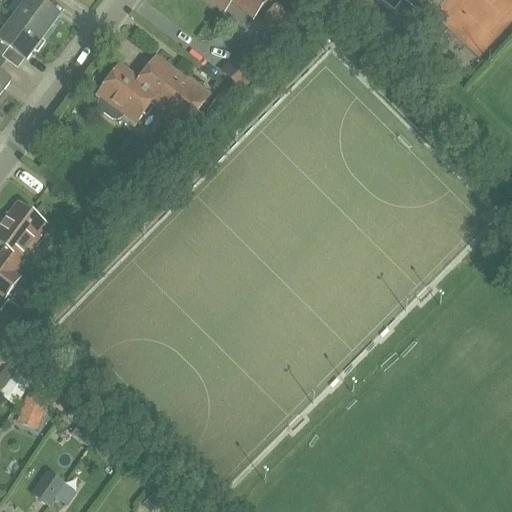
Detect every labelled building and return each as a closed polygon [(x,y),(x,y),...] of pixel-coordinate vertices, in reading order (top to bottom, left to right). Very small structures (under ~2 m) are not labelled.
[(46,0),(22,0),(26,3),(15,17),(43,39),(60,16),(43,4),(46,0)] [(266,0),(204,0),(223,14),(231,4),(252,19),(266,0)] [(326,11),(326,10),(337,0),(310,0),(306,4),(317,16),(325,9),(326,11)] [(377,0),(394,12),(401,2),(418,14),(424,18),(432,7),(426,3),(428,0),(377,0)] [(45,42),(42,40),(43,39),(15,17),(6,30),(0,25),(0,56),(3,59),(10,49),(26,61),(34,50),(38,52),(45,42)] [(241,92),(265,68),(247,50),(222,74),(241,92)] [(0,96),(11,82),(0,73),(0,62),(3,59),(0,56),(0,96)] [(98,95),(101,97),(98,101),(97,106),(100,112),(111,120),(116,121),(121,118),(133,127),(151,104),(184,129),(210,95),(187,78),(184,82),(174,74),(175,74),(156,59),(138,83),(119,68),(98,95)] [(219,95),(205,113),(216,122),(230,104),(219,95)] [(0,226),(0,245),(6,250),(0,257),(0,293),(6,298),(20,280),(10,273),(29,247),(27,246),(44,224),(19,205),(2,227),(0,226)] [(0,333),(4,336),(23,311),(7,300),(0,309),(0,333)] [(0,334),(0,361),(3,364),(8,358),(16,346),(4,337),(0,334)] [(0,389),(1,390),(0,390),(0,410),(7,416),(33,381),(18,370),(16,373),(7,366),(0,376),(0,389)] [(28,393),(21,413),(41,420),(49,400),(28,393)] [(48,474),(33,497),(48,508),(64,485),(48,474)] [(148,511),(171,511),(176,507),(158,489),(142,505),(148,511)]
